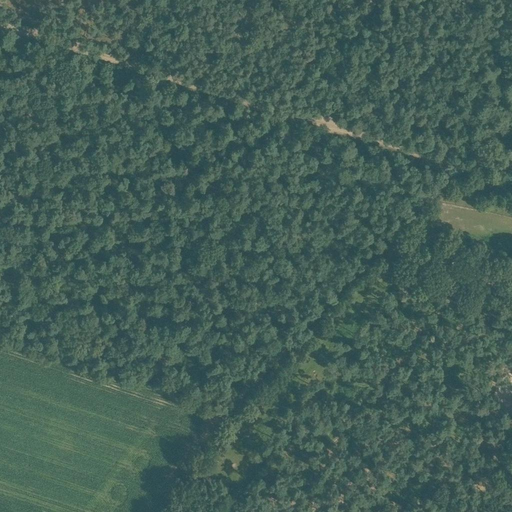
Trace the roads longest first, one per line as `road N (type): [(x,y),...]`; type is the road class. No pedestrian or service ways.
road 1 (track): [(459,165),(212,416),(149,511)]
road 2 (track): [(235,95),(0,20)]
road 3 (track): [(511,157),(459,165),(320,121)]
